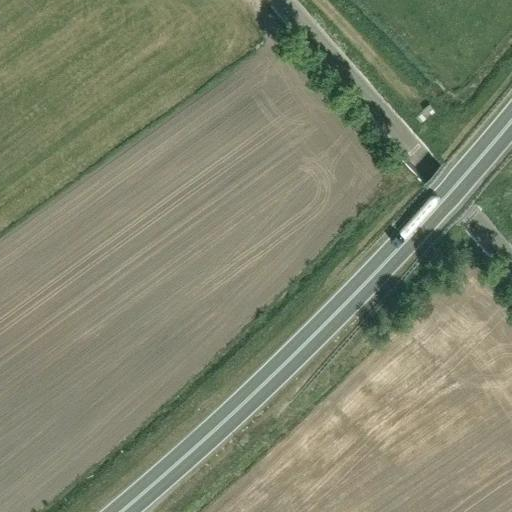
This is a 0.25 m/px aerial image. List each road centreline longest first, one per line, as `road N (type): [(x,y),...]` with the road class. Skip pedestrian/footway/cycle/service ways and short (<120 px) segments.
road 1 (trunk): [(120,511),(265,384),(511,122)]
road 2 (unclassified): [(511,263),(284,0)]
